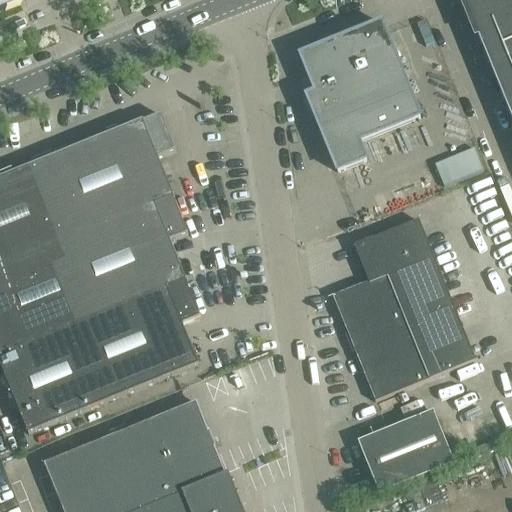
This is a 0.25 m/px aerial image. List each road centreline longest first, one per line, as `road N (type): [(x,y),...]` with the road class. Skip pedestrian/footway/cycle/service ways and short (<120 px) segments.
road 1 (unclassified): [(315,511),(239,0)]
road 2 (tertiary): [(0,96),(235,0)]
